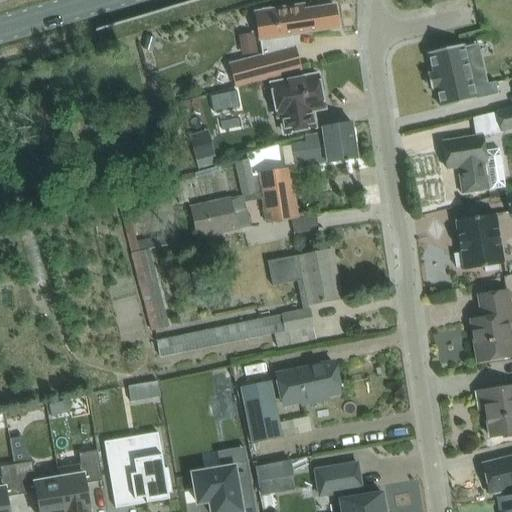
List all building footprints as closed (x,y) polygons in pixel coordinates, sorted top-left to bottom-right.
[(230,64),(236,86),(300,69),(294,48),(292,35),(338,28),(334,6),(305,10),(304,5),(255,13),(262,56),(230,64)] [(147,36),(143,49),(152,51),(155,38),(147,36)] [(434,73),(428,75),(432,89),(437,88),(442,106),(497,93),(495,83),(472,88),(462,46),(429,54),(434,73)] [(270,90),(271,99),(275,102),(278,118),(281,117),(284,134),(315,127),(312,111),(324,109),(317,75),(272,84),(272,87),(270,90)] [(511,108),(497,112),(473,119),(476,137),(482,136),(501,132),(511,129),(511,108)] [(297,167),(357,158),(352,123),(322,128),(322,133),(306,135),(308,143),(294,145),(297,167)] [(216,158),(209,131),(190,136),(199,170),(215,166),(213,159),(216,158)] [(462,139),(443,142),(447,170),(458,168),(462,194),(482,191),(489,190),(505,187),(498,149),(485,151),(482,136),(476,137),(462,139)] [(190,207),(192,219),(197,239),(238,229),(238,228),(250,226),(245,202),(262,199),(257,174),(252,175),(248,159),(234,162),(241,196),(190,207)] [(289,168),(257,174),(262,199),(263,198),(267,223),(291,220),(293,233),(318,229),(316,216),(296,219),(289,168)] [(116,193),(103,196),(106,208),(106,209),(119,205),(116,193)] [(455,221),(458,239),(459,249),(460,253),(454,254),(456,268),(462,267),(463,271),(483,268),(484,273),(498,271),(497,266),(503,265),(496,215),(455,221)] [(341,298),(336,273),(331,250),(299,256),(299,255),(267,262),(272,286),(297,281),(303,310),(309,309),(308,305),(322,302),(341,298)] [(482,318),(475,319),(471,320),(478,362),(511,356),(511,343),(509,324),(511,323),(511,314),(508,291),(478,296),(482,318)] [(316,340),(315,337),(309,310),(290,314),(282,315),(282,316),(261,320),(261,318),(156,340),(160,357),(274,333),(277,348),(316,340)] [(277,375),(284,406),(340,393),(333,362),(277,375)] [(241,388),(252,443),(282,437),(270,382),(241,388)] [(511,386),(482,392),(490,437),(511,433),(511,386)] [(68,402),(48,406),(51,417),(70,413),(68,402)] [(130,439),(104,443),(109,474),(111,474),(116,500),(134,497),(134,499),(145,497),(146,501),(169,497),(168,494),(172,493),(168,470),(164,470),(161,448),(133,453),(130,439)] [(80,464),(56,468),(57,473),(58,473),(64,511),(89,511),(85,484),(102,481),(97,451),(79,454),(80,464)] [(511,457),(502,460),(483,464),(490,494),(510,489),(511,488),(511,457)] [(233,467),(192,474),(195,490),(194,490),(196,500),(197,500),(197,504),(209,502),(211,511),(255,511),(247,460),(233,463),(233,467)] [(32,462),(14,465),(19,495),(36,492),(39,511),(64,511),(58,473),(57,473),(35,477),(32,462)] [(384,511),(382,493),(358,497),(356,490),(361,489),(357,463),(315,470),(319,497),(342,493),(343,497),(338,498),(340,511),(384,511)] [(2,478),(0,478),(0,511),(9,511),(7,497),(19,495),(14,465),(0,467),(2,478)] [(271,480),(260,482),(262,495),(270,494),(272,491),(271,483),(271,480)] [(511,511),(511,497),(500,500),(502,511),(511,511)]
